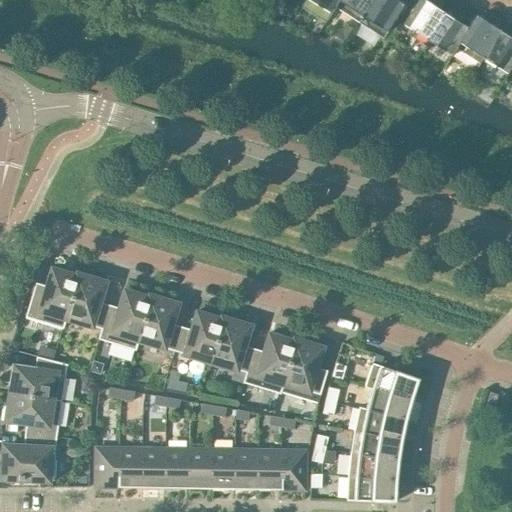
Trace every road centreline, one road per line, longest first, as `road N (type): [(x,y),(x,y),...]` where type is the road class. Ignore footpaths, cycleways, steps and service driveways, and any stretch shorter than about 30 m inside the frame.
road 1 (tertiary): [(511,239),(96,110),(64,106),(12,118)]
road 2 (residential): [(476,360),(55,231)]
road 3 (residential): [(438,511),(476,360)]
